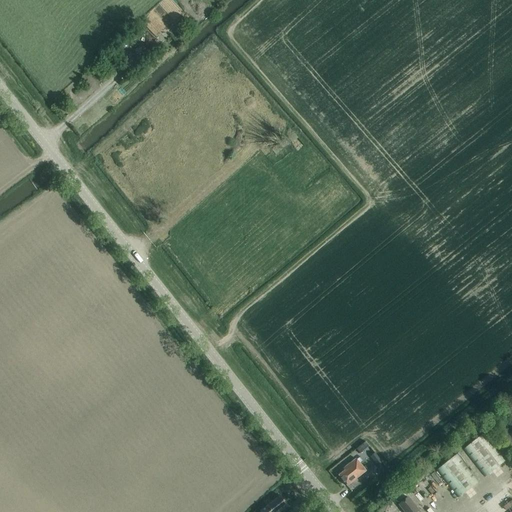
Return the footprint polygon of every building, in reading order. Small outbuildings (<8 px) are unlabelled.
[(508,429),(500,435),(508,445),(511,441),(511,432),(509,428),(508,429)] [(485,477),(505,461),(499,453),(483,433),(463,450),(479,469),(485,477)] [(365,442),(356,449),(359,453),(369,446),(365,442)] [(458,498),(479,482),(472,474),(456,454),(436,470),(452,490),(458,498)] [(347,486),(354,480),(366,471),(356,458),(343,469),(344,470),(338,475),(347,486)] [(442,500),(446,497),(440,488),(436,491),(442,500)] [(279,511),(288,506),(280,496),(261,511),(259,511),(279,511)] [(419,511),(408,497),(406,499),(399,505),(404,511),(419,511)]
